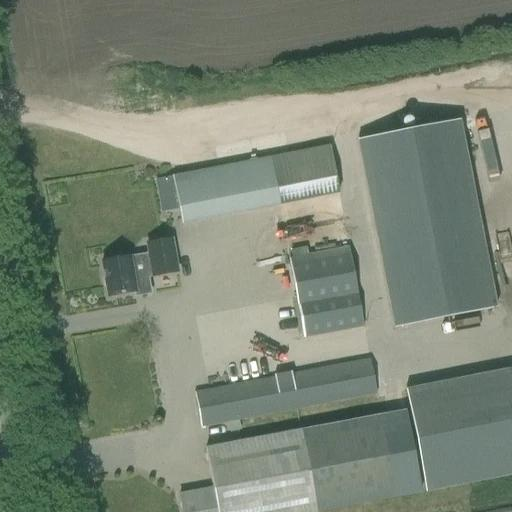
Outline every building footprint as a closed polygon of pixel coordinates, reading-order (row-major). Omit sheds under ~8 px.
[(461,120),(357,140),(393,328),(498,308),(461,120)] [(329,146),(172,176),(182,223),(339,193),(329,146)] [(102,262),(108,298),(134,293),(135,297),(150,294),(147,275),(152,274),(153,277),(177,273),(171,239),(147,244),(149,254),(102,262)] [(288,258),(303,339),(362,328),(347,247),(288,258)] [(194,393),(200,427),(375,394),(369,360),(194,393)] [(511,368),(508,369),(405,389),(425,492),(511,475),(511,368)] [(125,397),(116,407),(130,419),(139,409),(125,397)] [(179,496),(181,511),(313,511),(396,497),(382,417),(302,433),(205,451),(212,490),(179,496)]
